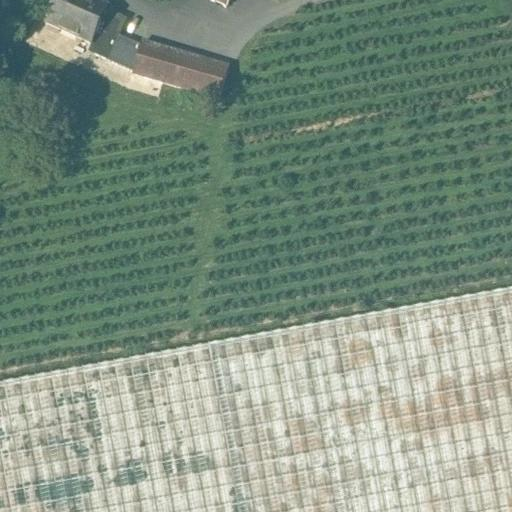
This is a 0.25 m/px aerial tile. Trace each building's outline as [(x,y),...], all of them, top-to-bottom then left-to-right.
[(88,55),(107,64),(108,63),(120,38),(126,22),(108,14),(109,11),(84,0),(57,0),(45,28),(91,49),(88,55)] [(204,0),(227,10),(231,0),(204,0)] [(120,38),(108,63),(133,74),(141,47),(120,38)] [(220,104),(230,70),(142,45),(141,47),(133,74),(132,78),(220,104)] [(0,511),(511,511),(511,293),(444,306),(0,387),(0,511)]
